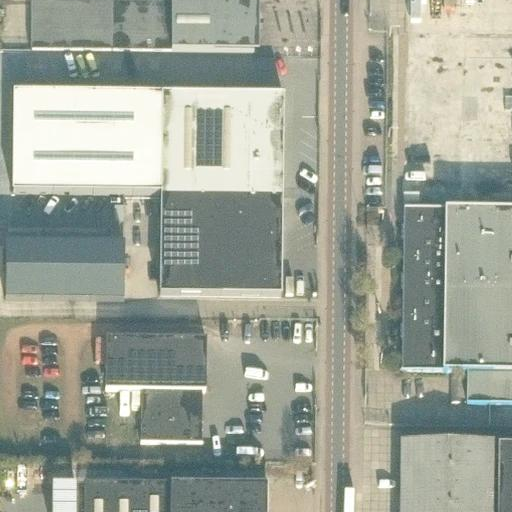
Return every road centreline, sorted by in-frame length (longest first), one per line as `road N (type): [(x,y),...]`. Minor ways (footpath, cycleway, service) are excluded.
road 1 (tertiary): [(335,511),(341,0)]
road 2 (unknown): [(337,309),(43,321),(17,334),(13,406)]
